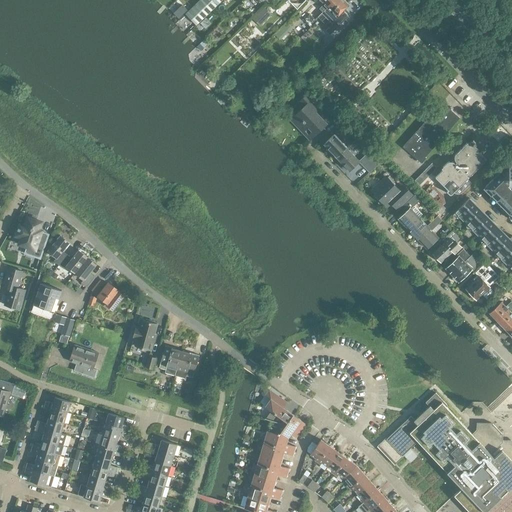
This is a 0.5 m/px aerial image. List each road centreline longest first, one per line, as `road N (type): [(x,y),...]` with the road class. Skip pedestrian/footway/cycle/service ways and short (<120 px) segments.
road 1 (unclassified): [(26,187),(148,291),(268,376)]
road 2 (residential): [(511,361),(319,157)]
road 3 (residential): [(511,121),(390,0)]
road 4 (residential): [(118,511),(146,415),(189,427)]
road 5 (unclassified): [(422,511),(324,416)]
